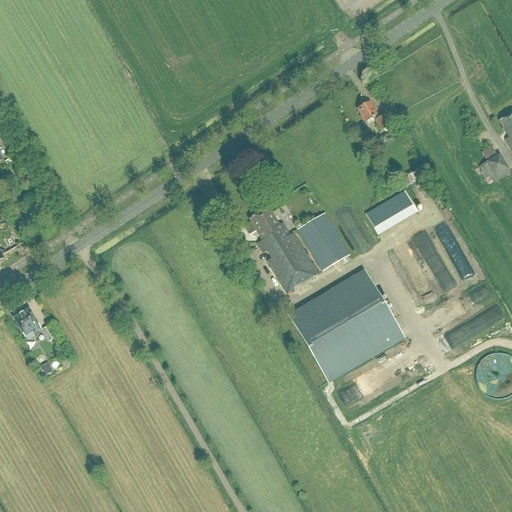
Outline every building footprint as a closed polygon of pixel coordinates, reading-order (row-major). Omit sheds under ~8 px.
[(380,132),(391,126),(385,115),(378,119),(374,112),(373,109),(372,110),(368,103),(364,105),(363,105),(359,107),(359,109),(358,109),(362,116),(360,117),(364,124),(372,119),(372,120),(373,120),(380,132)] [(511,114),(499,122),(509,138),(505,141),(511,152),(511,114)] [(356,142),(361,151),(371,146),(365,136),(356,142)] [(492,184),(510,174),(500,155),(497,157),(491,147),(481,153),(485,163),(474,171),(481,183),(484,181),(487,186),(492,184)] [(421,167),(401,178),(406,187),(417,181),(416,178),(425,173),(421,167)] [(405,193),(366,215),(378,236),(417,213),(405,193)] [(26,212),(37,206),(34,201),(24,208),(26,212)] [(302,284),(318,275),(293,234),(289,236),(282,225),(279,227),(269,209),(249,220),(252,224),(244,229),(249,236),(256,232),(262,242),(257,245),(263,254),(267,252),(272,259),(267,263),(286,295),(294,290),(293,288),(302,284)] [(323,272),(349,257),(324,215),(298,231),(323,272)] [(423,267),(427,264),(422,257),(418,259),(423,267)] [(364,273),(289,317),(328,384),(404,339),(364,273)] [(428,290),(420,291),(421,303),(429,302),(428,290)] [(29,310),(14,319),(25,339),(41,329),(29,310)] [(49,343),(56,340),(48,327),(41,331),(49,343)] [(485,397),(491,400),(497,401),(504,401),(510,399),(511,397),(511,359),(509,357),(503,355),(496,355),(490,357),(484,360),(480,365),(477,371),(476,378),(477,385),(480,392),(485,397)]
